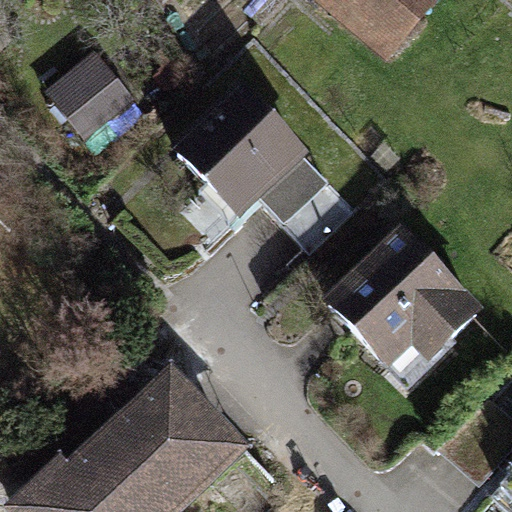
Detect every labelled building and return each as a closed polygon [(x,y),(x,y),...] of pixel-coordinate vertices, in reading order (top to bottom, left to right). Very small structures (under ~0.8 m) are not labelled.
[(306,0),(392,69),(448,0),(306,0)] [(47,96),(93,158),(148,118),(102,56),(47,96)] [(233,85),(164,149),(233,223),(273,186),(290,204),(319,177),(233,85)] [(387,240),(325,302),(404,380),(482,302),(432,252),(416,268),(387,240)] [(77,460),(28,511),(196,511),(263,447),(188,365),(87,467),(77,460)] [(511,468),(489,492),(511,511),(511,468)]
